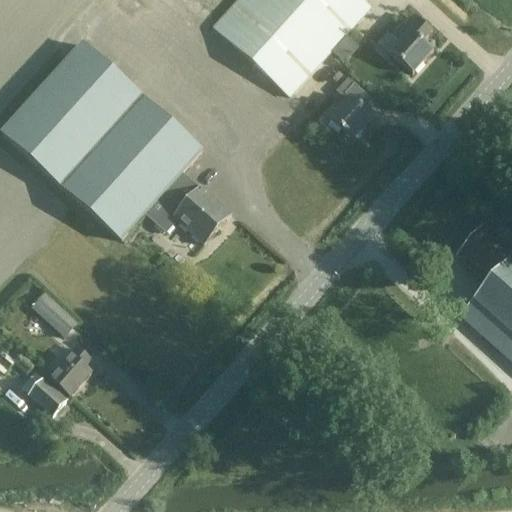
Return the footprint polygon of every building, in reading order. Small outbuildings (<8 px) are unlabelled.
[(290,100),(370,11),(358,0),(242,0),(214,31),(290,100)] [(412,77),(434,55),(424,46),(433,37),(414,19),(412,20),(409,17),(401,25),(406,30),(405,31),(410,36),(390,57),(412,77)] [(333,53),(345,63),(360,46),(349,36),(333,53)] [(205,248),(232,218),(201,191),(200,192),(183,176),(203,154),(85,47),(4,136),(122,243),(146,217),(167,236),(177,224),(205,248)] [(353,143),(373,122),(364,113),(373,103),(354,86),(345,97),(350,101),(331,123),(353,143)] [(456,262),(487,289),(488,290),(461,320),(511,366),(511,257),(483,232),(456,262)] [(64,339),(77,326),(45,297),(33,310),(64,339)] [(28,376),(36,367),(24,357),(27,354),(20,347),(9,359),(28,376)] [(86,371),(92,364),(78,352),(73,358),(72,357),(50,382),(71,400),(92,376),(86,371)] [(53,420),(66,405),(36,377),(22,392),(53,420)]
